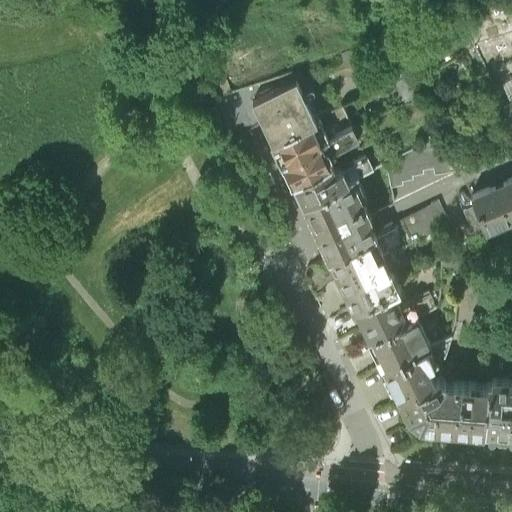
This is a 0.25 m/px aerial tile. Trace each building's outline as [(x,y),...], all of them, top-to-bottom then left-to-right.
[(511,0),(494,0),(458,12),(500,93),(511,86),(511,0)] [(398,58),(386,64),(393,79),(405,72),(398,58)] [(272,138),(315,117),(291,68),(230,88),(214,93),(234,134),(262,120),(272,138)] [(393,79),(404,101),(417,95),(405,72),(393,79)] [(204,80),(213,93),(229,87),(224,73),(204,80)] [(511,86),(500,93),(511,115),(511,86)] [(402,102),(410,120),(426,112),(417,95),(404,101),(402,102)] [(318,115),(328,135),(351,123),(341,104),(318,115)] [(319,140),(328,135),(318,115),(315,117),(272,138),(282,159),(319,140)] [(328,135),(319,140),(324,149),(329,146),(330,148),(332,148),(357,136),(351,123),(328,135)] [(511,129),(495,137),(499,146),(500,148),(511,142),(511,129)] [(436,132),(384,158),(389,185),(402,182),(401,179),(412,177),(412,173),(423,171),(422,168),(432,166),(433,172),(455,168),(436,132)] [(494,134),(482,138),(488,151),(499,146),(495,137),(494,134)] [(324,149),(319,140),(282,159),(292,178),(330,160),(324,149)] [(452,146),(446,149),(450,158),(456,155),(452,146)] [(303,198),(350,175),(371,164),(366,152),(340,165),(340,169),(335,171),(330,160),(292,178),(302,199),(303,198)] [(511,173),(470,191),(473,200),(484,225),(487,232),(511,221),(511,173)] [(331,242),(335,249),(371,231),(374,229),(371,223),(367,216),(370,215),(350,175),(303,198),(319,229),(325,229),(331,242)] [(393,222),(403,241),(441,222),(437,213),(443,210),(437,197),(428,201),(418,211),(413,209),(404,218),(398,217),(393,222)] [(473,229),(484,225),(473,200),(462,205),(473,228),(473,229)] [(437,213),(441,222),(443,227),(441,259),(459,260),(460,248),(454,223),(444,209),(443,210),(437,213)] [(384,224),(376,233),(390,262),(399,257),(393,247),(403,241),(393,222),(390,225),(384,224)] [(390,262),(376,233),(371,231),(335,249),(329,252),(337,269),(353,302),(391,284),(399,280),(390,262)] [(499,263),(477,261),(472,303),(493,305),(499,263)] [(399,299),(391,284),(353,302),(368,331),(415,309),(435,299),(428,285),(399,299)] [(429,338),(415,309),(368,331),(382,360),(425,340),(429,338)] [(425,340),(433,354),(442,350),(449,329),(429,338),(425,340)] [(425,340),(382,360),(382,361),(385,367),(382,369),(389,385),(394,383),(397,390),(433,372),(426,358),(433,354),(425,340)] [(511,355),(487,353),(485,380),(483,425),(511,427),(511,355)] [(435,372),(433,372),(397,390),(408,412),(420,420),(483,425),(485,380),(443,375),(445,372),(436,370),(435,372)]
